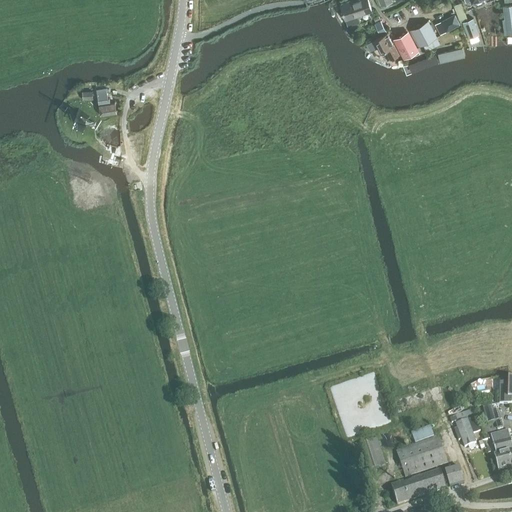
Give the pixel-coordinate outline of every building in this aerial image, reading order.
[(350,0),(340,4),(346,19),(348,26),(360,22),(358,15),(372,10),(368,0),(350,0)] [(461,2),(454,5),(458,14),(465,11),(461,2)] [(465,11),(458,14),(460,22),(468,19),(465,11)] [(444,32),(461,24),(456,13),(439,21),(444,32)] [(469,38),(480,34),(474,17),(462,21),(469,38)] [(381,20),(374,24),(380,35),(386,31),(381,20)] [(428,20),(411,29),(420,47),(423,45),(430,41),(437,37),(428,20)] [(409,30),(394,38),(405,58),(418,51),(416,49),(418,48),(409,30)] [(390,59),(399,54),(387,32),(374,39),(381,51),(385,49),(390,59)] [(465,57),(463,47),(438,53),(441,63),(465,57)] [(439,63),(436,54),(403,67),(407,76),(439,63)] [(108,98),(106,87),(97,89),(98,97),(99,96),(99,99),(98,100),(101,115),(117,112),(115,102),(110,103),(110,98),(108,98)] [(83,100),(93,99),(92,90),(82,92),(83,100)] [(71,120),(82,128),(90,117),(79,109),(71,120)] [(511,378),(509,379),(509,384),(501,384),(500,405),(511,405),(511,378)] [(488,424),(501,420),(498,411),(494,413),(492,405),(483,408),(485,415),(488,424)] [(461,440),(464,448),(476,443),(473,434),(481,431),(475,417),(468,420),(467,418),(473,415),(471,411),(465,413),(450,418),(452,423),(457,421),(458,424),(456,425),(457,429),(455,430),(459,441),(461,440)] [(415,443),(434,436),(431,427),(412,434),(415,443)] [(499,470),(511,466),(511,444),(508,431),(491,435),(496,454),(494,454),(499,470)] [(405,478),(448,463),(439,437),(397,452),(405,478)] [(365,472),(386,466),(377,439),(357,446),(365,472)] [(450,488),(465,484),(460,467),(445,471),(450,488)] [(397,504),(446,489),(440,470),(391,486),(397,504)]
